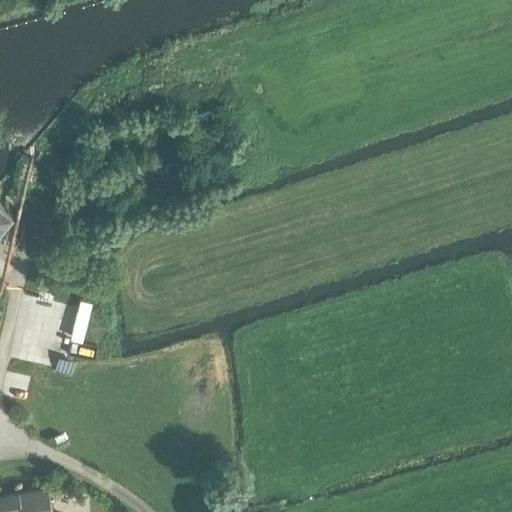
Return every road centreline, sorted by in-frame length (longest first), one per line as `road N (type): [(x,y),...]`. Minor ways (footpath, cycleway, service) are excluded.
road 1 (track): [(154,64),(106,87),(66,131),(27,244)]
road 2 (unclassified): [(0,427),(140,511)]
road 3 (unclassified): [(27,244),(0,373)]
